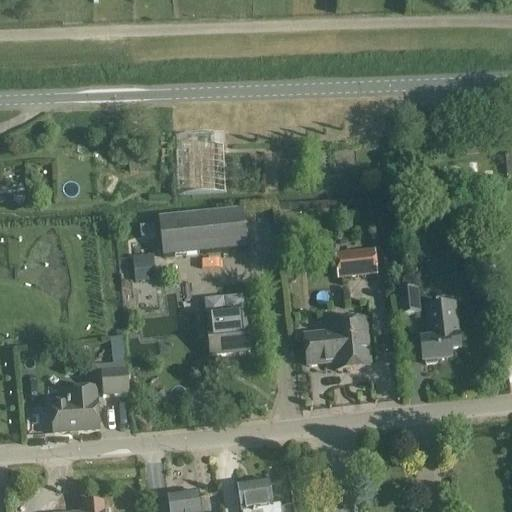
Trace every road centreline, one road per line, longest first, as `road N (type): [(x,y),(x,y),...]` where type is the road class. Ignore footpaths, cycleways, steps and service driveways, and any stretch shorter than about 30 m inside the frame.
road 1 (unclassified): [(0,454),(511,402)]
road 2 (tertiary): [(0,99),(511,80)]
